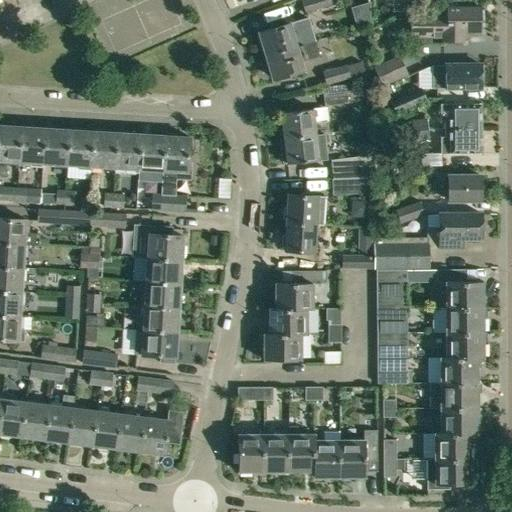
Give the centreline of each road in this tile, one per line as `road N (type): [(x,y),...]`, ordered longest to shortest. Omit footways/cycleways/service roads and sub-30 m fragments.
road 1 (residential): [(240,112),(246,245),(195,502)]
road 2 (residential): [(510,0),(511,368)]
road 3 (residential): [(240,112),(0,97)]
road 4 (residential): [(195,502),(0,477)]
